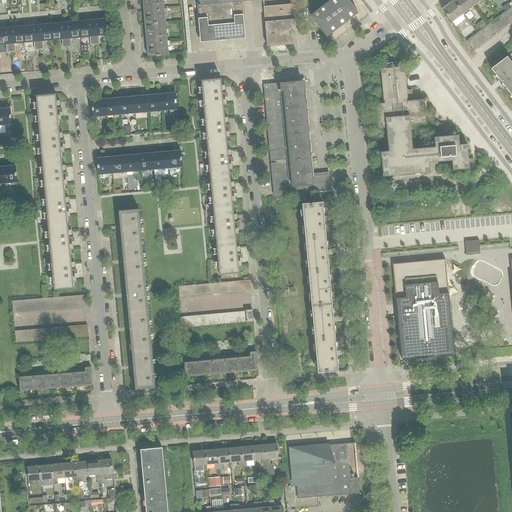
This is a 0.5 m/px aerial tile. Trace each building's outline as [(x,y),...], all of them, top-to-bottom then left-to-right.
[(165,23),(163,0),(143,0),(146,25),(165,23)] [(190,52),(185,0),(181,0),(187,53),(190,52)] [(241,0),(196,0),(201,42),(246,38),(241,0)] [(327,37),(358,13),(349,2),(351,0),(331,0),(311,16),(327,37)] [(463,14),(474,5),(470,0),(454,0),(453,1),(463,14)] [(442,9),(452,22),(463,14),(453,1),(442,9)] [(295,22),(300,22),(299,4),(264,7),(267,47),(297,44),(295,22)] [(511,22),(504,12),(500,16),(507,26),(511,22)] [(507,26),(500,16),(495,20),(502,30),(507,26)] [(109,35),(107,19),(93,20),(95,44),(99,43),(99,36),(109,35)] [(95,44),(93,20),(79,21),(80,38),(90,37),(91,44),(95,44)] [(502,30),(495,20),(490,23),(498,33),(502,30)] [(71,38),(80,38),(79,21),(65,23),(67,46),(71,45),(71,38)] [(482,21),(477,25),(481,29),(486,26),(482,21)] [(65,23),(51,24),(52,40),(62,39),(62,46),(67,46),(65,23)] [(149,57),(168,55),(165,23),(146,25),(149,57)] [(498,33),(490,23),(485,27),(493,37),(498,33)] [(43,41),(52,40),(51,24),(37,25),(39,48),(43,48),(43,41)] [(37,25),(23,27),(24,43),(34,42),(35,48),(39,48),(37,25)] [(15,44),(24,43),(23,27),(9,28),(11,50),(16,50),(15,44)] [(493,37),(485,27),(481,30),(488,40),(493,37)] [(0,44),(6,44),(6,50),(11,50),(9,28),(0,28),(0,44)] [(488,40),(481,30),(476,34),(483,44),(488,40)] [(483,44),(476,34),(471,38),(479,48),(483,44)] [(471,38),(466,41),(474,51),(479,48),(471,38)] [(490,69),(509,95),(511,92),(511,64),(506,57),(490,69)] [(458,135),(434,138),(435,147),(412,149),(410,125),(426,124),(424,100),(408,101),(405,66),(381,69),(384,104),(376,104),(378,129),(386,128),(388,152),(380,152),(382,177),(430,173),(429,163),(451,161),(452,171),(469,169),(467,144),(459,145),(458,135)] [(204,113),(225,111),(222,79),(201,81),(204,113)] [(270,144),(308,141),(303,82),(285,84),(285,81),(279,82),(280,84),(264,86),(270,144)] [(175,93),(161,95),(163,111),(177,109),(175,93)] [(39,129),(59,127),(56,94),(36,96),(39,129)] [(147,96),(149,112),(163,111),(161,95),(147,96)] [(133,97),(135,113),(149,112),(147,96),(133,97)] [(133,97),(120,99),(121,115),(135,113),(133,97)] [(107,116),(121,115),(120,99),(106,100),(107,116)] [(93,117),(107,116),(106,100),(91,101),(93,117)] [(10,109),(0,109),(0,125),(12,125),(10,109)] [(228,144),(225,111),(204,113),(207,146),(228,144)] [(62,159),(59,127),(39,129),(42,161),(62,159)] [(312,177),(308,141),(270,144),(275,196),(329,191),(327,175),(312,177)] [(231,176),(228,144),(207,146),(211,178),(231,176)] [(182,167),(181,151),(166,152),(168,169),(182,167)] [(168,169),(166,152),(153,154),(154,170),(168,169)] [(140,171),(154,170),(153,154),(139,155),(140,171)] [(125,156),(127,173),(140,171),(139,155),(125,156)] [(113,174),(127,173),(125,156),(111,158),(113,174)] [(99,175),(113,174),(111,158),(97,159),(99,175)] [(65,192),(62,159),(42,161),(45,193),(65,192)] [(16,166),(1,167),(3,184),(17,182),(16,166)] [(214,211),(234,209),(231,176),(211,178),(214,211)] [(68,224),(65,192),(45,193),(48,226),(68,224)] [(444,210),(444,198),(421,199),(421,198),(410,198),(410,212),(444,210)] [(326,236),(323,202),(302,204),(305,237),(326,236)] [(119,211),(122,247),(142,245),(140,228),(144,228),(144,225),(140,225),(139,209),(119,211)] [(237,241),(234,209),(214,211),(217,243),(237,241)] [(71,256),(68,224),(48,226),(51,258),(71,256)] [(329,269),(326,236),(305,237),(308,271),(329,269)] [(237,241),(217,243),(220,275),(240,273),(237,241)] [(479,241),(465,242),(466,255),(480,254),(479,241)] [(125,283),(145,281),(143,262),(147,261),(147,259),(143,259),(142,245),(122,247),(125,283)] [(74,289),(71,256),(51,258),(54,291),(74,289)] [(454,355),(445,259),(392,264),(401,360),(454,355)] [(308,271),(311,305),(332,303),(329,269),(308,271)] [(125,283),(128,318),(149,317),(147,295),(150,295),(150,292),(146,293),(145,281),(125,283)] [(335,337),(332,303),(311,305),(314,339),(335,337)] [(132,354),(152,352),(150,329),(153,329),(153,326),(150,326),(149,317),(128,318),(132,354)] [(314,339),(318,373),(338,371),(335,337),(314,339)] [(132,354),(135,390),(155,388),(153,367),(156,367),(156,364),(153,364),(152,352),(132,354)] [(185,377),(258,371),(256,352),(183,358),(185,377)] [(20,392),(93,386),(91,367),(19,373),(20,392)] [(358,478),(350,479),(347,444),(355,444),(355,443),(293,449),(297,499),(359,493),(358,478)] [(278,458),(277,444),(265,445),(266,465),(267,471),(271,470),(270,459),(278,458)] [(252,446),(254,460),(262,459),(262,465),(266,465),(265,445),(252,446)] [(246,461),(254,460),(252,446),(241,447),(242,467),(246,467),(246,461)] [(241,447),(229,449),(230,462),(238,462),(238,467),(242,467),(241,447)] [(143,481),(165,479),(162,448),(140,450),(143,481)] [(229,449),(217,450),(219,469),(223,469),(222,463),(230,462),(229,449)] [(215,470),(219,469),(217,450),(205,451),(206,464),(214,464),(215,470)] [(205,451),(193,452),(194,466),(202,465),(203,471),(207,471),(206,464),(205,451)] [(99,461),(101,480),(113,479),(111,459),(99,461)] [(87,462),(88,475),(96,475),(96,481),(101,480),(99,461),(87,462)] [(75,463),(77,483),(81,482),(81,476),(88,475),(87,462),(75,463)] [(75,463),(63,464),(64,478),(72,477),(73,483),(77,483),(75,463)] [(52,465),(53,485),(57,484),(57,478),(64,478),(63,464),(52,465)] [(52,465),(40,466),(41,480),(49,479),(49,485),(53,485),(52,465)] [(40,466),(27,467),(28,481),(37,480),(37,486),(41,486),(41,480),(40,466)] [(220,478),(208,479),(209,487),(220,486),(220,478)] [(146,511),(157,511),(168,511),(165,479),(143,481),(146,511)] [(282,511),(282,506),(274,507),(274,501),(269,501),(270,507),(270,511),(282,511)] [(246,511),(258,511),(258,502),(254,503),(254,509),(247,509),(246,511)] [(262,502),(258,502),(258,511),(270,511),(270,507),(262,508),(262,502)]
